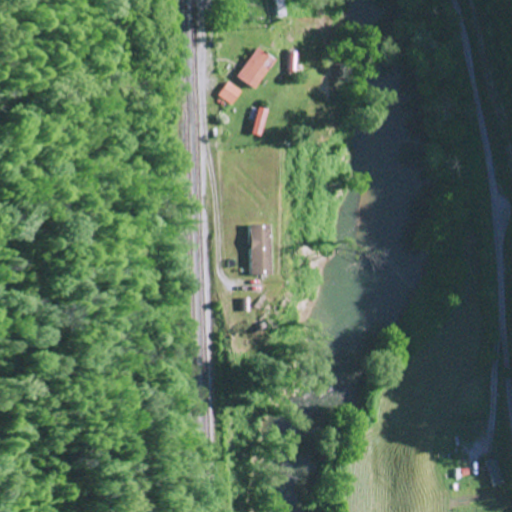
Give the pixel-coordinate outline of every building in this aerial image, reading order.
[(272,62),(255,50),(234,78),(252,91),(272,62)] [(240,92),(226,83),(217,97),(231,106),(240,92)] [(249,135),(259,138),(266,112),(257,109),(249,135)] [(266,226),(247,227),(248,277),(268,276),(266,226)] [(491,488),(504,485),(497,459),(485,463),(491,488)]
